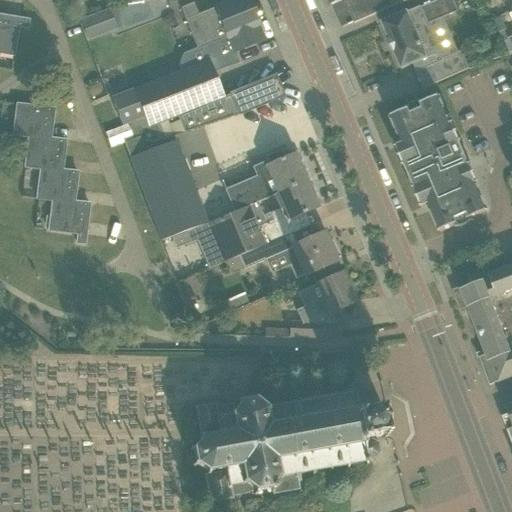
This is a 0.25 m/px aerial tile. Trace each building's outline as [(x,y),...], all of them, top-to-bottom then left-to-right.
[(165,0),(144,0),(129,1),(130,19),(166,17),(165,0)] [(178,66),(180,72),(208,61),(209,64),(235,53),(265,42),(259,27),(260,27),(249,0),(234,0),(198,15),(193,4),(181,8),(198,50),(182,55),(178,66)] [(343,26),(343,28),(354,23),(354,24),(373,16),(409,0),(327,0),(330,6),(339,2),(349,24),(343,26)] [(423,89),(469,69),(462,51),(448,56),(433,22),(459,11),(454,0),(441,0),(401,17),(400,16),(382,24),(389,40),(388,41),(393,54),(395,53),(402,70),(413,65),(417,73),(431,67),(437,82),(423,89)] [(0,54),(13,56),(18,27),(26,29),(28,21),(0,16),(0,54)] [(89,18),(79,22),(87,41),(97,37),(89,18)] [(139,137),(153,143),(165,139),(159,125),(178,118),(184,133),(237,115),(238,116),(283,97),(275,77),(223,98),(213,73),(238,64),(235,53),(209,64),(208,61),(180,72),(111,100),(122,126),(128,124),(134,139),(139,137)] [(449,125),(438,98),(391,118),(403,145),(396,148),(421,208),(428,205),(440,232),(487,213),(475,185),(477,184),(452,124),(449,125)] [(28,138),(49,140),(53,110),(16,105),(12,136),(28,138)] [(134,139),(123,143),(126,150),(129,159),(161,241),(171,237),(179,234),(181,233),(194,228),(207,223),(190,179),(175,141),(167,144),(145,153),(139,137),(134,139)] [(40,170),(61,171),(65,141),(49,140),(28,138),(24,168),(40,170)] [(255,176),(242,182),(252,205),(275,195),(306,182),(306,181),(306,180),(301,167),(300,167),(295,156),(297,155),(296,154),(285,159),(281,151),(265,158),(267,161),(252,168),(255,176)] [(52,201),(73,203),(77,173),(61,171),(40,170),(36,199),(52,201)] [(234,213),(207,223),(223,264),(224,263),(238,257),(239,257),(269,244),(294,233),(293,232),(288,235),(283,223),(319,208),(319,207),(317,207),(306,182),(275,195),(281,208),(269,214),(262,217),(257,203),(252,205),(246,208),(234,213)] [(76,244),(84,245),(89,205),(73,203),(52,201),(48,231),(77,235),(76,244)] [(238,257),(224,263),(229,274),(243,268),(244,269),(282,253),(284,252),(292,249),(297,263),(290,266),(295,279),(303,276),(318,270),(336,262),(324,234),(297,246),(292,235),(294,234),(294,233),(269,244),(239,257),(238,257)] [(479,358),(490,386),(511,377),(511,266),(490,275),(488,270),(468,277),(472,287),(458,292),(463,308),(467,306),(486,356),(479,358)] [(290,338),(323,339),(341,337),(339,322),(333,323),(330,314),(355,303),(342,273),(316,286),(322,300),(296,311),(301,323),(290,323),(290,330),(264,329),(264,338),(289,339),(290,338)] [(236,401),(238,404),(233,414),(232,405),(215,408),(215,404),(194,408),(200,436),(198,436),(200,439),(194,449),(190,449),(189,451),(193,452),(195,464),(192,466),(193,468),(196,465),(206,472),(206,476),(204,476),(209,504),(232,500),(231,497),(246,494),(253,491),(254,491),(253,495),(256,496),(257,492),(269,490),(271,493),(272,492),(273,494),(298,490),(296,475),(311,472),(312,475),(314,475),(313,472),(328,469),(329,472),(331,472),(330,469),(345,466),(346,469),(348,469),(348,466),(364,463),(365,466),(369,466),(371,465),(373,464),(374,463),(376,462),(377,461),(378,460),(379,458),(380,456),(380,455),(380,453),(380,451),(380,449),(380,447),(379,446),(376,440),(386,438),(386,436),(388,436),(387,432),(386,432),(383,414),(384,413),(383,410),(381,410),(381,408),(366,411),(365,407),(360,408),(357,392),(354,392),(354,389),(352,390),(352,393),(336,396),(335,393),(333,393),(334,396),(318,399),(318,396),(316,397),(316,400),(301,402),(301,399),(298,400),(299,403),(284,406),(283,403),(281,403),(282,406),(270,408),(269,407),(265,409),(256,401),(256,397),(254,397),(254,401),(253,398),(240,400),(240,403),(238,400),(236,401)] [(511,406),(506,408),(509,416),(502,418),(511,445),(511,406)]
